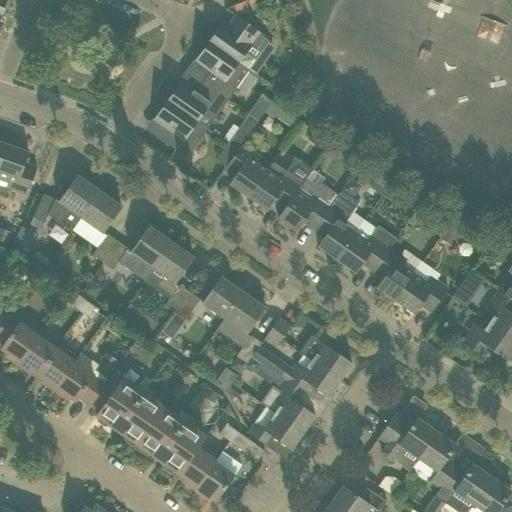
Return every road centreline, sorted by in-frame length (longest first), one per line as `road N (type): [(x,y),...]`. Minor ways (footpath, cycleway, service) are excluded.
road 1 (unclassified): [(395,340),(113,135)]
road 2 (residential): [(395,340),(274,511)]
road 3 (residential): [(113,135),(173,37),(173,16),(136,0)]
road 4 (unclassified): [(113,135),(0,88)]
road 5 (unclassified): [(493,412),(395,340)]
